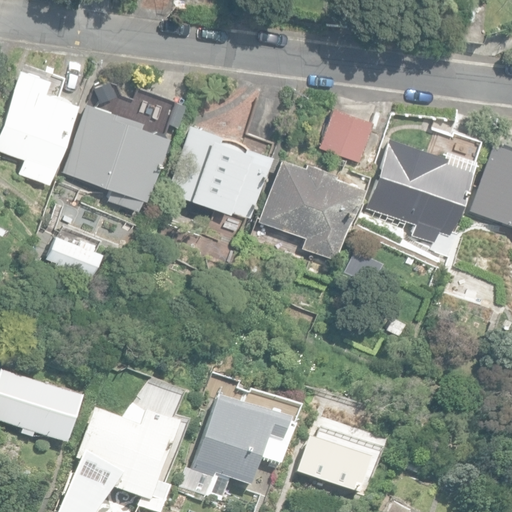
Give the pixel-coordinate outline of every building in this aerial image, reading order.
[(157,0),(159,6),(223,11),(223,0),(157,0)] [(237,0),(235,10),(256,15),(259,0),(237,0)] [(18,171),(48,182),(75,102),(69,100),(64,96),(59,94),(52,94),(15,82),(0,126),(0,148),(23,157),(18,171)] [(106,198),(137,208),(141,197),(143,198),(160,148),(164,146),(166,139),(164,133),(161,129),(155,127),(152,129),(140,125),(141,121),(84,102),(61,170),(110,186),(106,198)] [(358,161),(372,120),(331,107),(317,147),(358,161)] [(210,220),(236,229),(240,216),(248,219),(269,154),(266,153),(270,140),(246,132),(242,143),(188,125),(174,168),(168,166),(161,189),(214,207),(210,220)] [(429,249),(449,255),(456,230),(449,227),(469,165),(443,157),(444,153),(387,135),(365,205),(414,220),(410,233),(432,240),(429,249)] [(504,232),(511,234),(511,148),(490,141),(467,208),(508,222),(504,232)] [(301,245),(333,256),(359,183),(331,173),(332,170),(304,160),(302,165),(279,156),(257,218),(304,235),(301,245)] [(54,265),(83,276),(85,272),(90,275),(99,251),(90,248),(92,241),(77,235),(75,241),(53,233),(44,256),(55,261),(54,265)] [(369,288),(380,263),(355,253),(345,278),(369,288)] [(20,306),(41,317),(47,305),(26,293),(20,306)] [(30,433),(63,444),(78,398),(0,372),(0,423),(19,429),(18,434),(29,437),(30,433)] [(206,498),(222,503),(230,482),(251,489),(261,461),(281,468),(294,428),(288,426),(289,422),(217,397),(191,471),(185,469),(177,492),(205,501),(206,498)] [(53,511),(92,511),(110,488),(138,498),(134,505),(150,511),(155,511),(166,486),(156,481),(177,421),(141,411),(130,404),(120,418),(90,408),(72,458),(77,460),(53,511)] [(312,455),(324,458),(329,442),(317,439),(312,455)]
